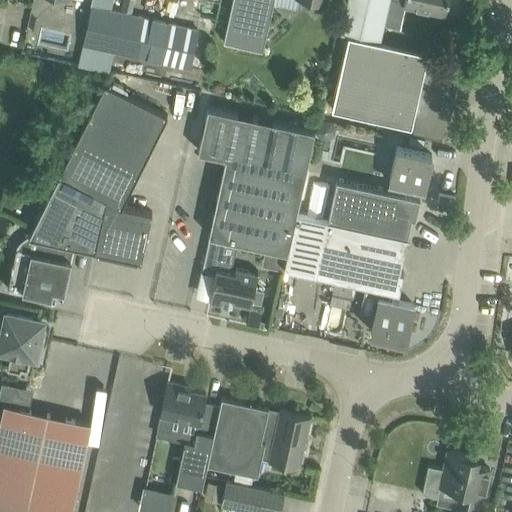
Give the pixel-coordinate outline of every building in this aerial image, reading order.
[(92,5),(84,43),(189,66),(197,28),(111,9),(113,0),(91,0),(91,5),(92,5)] [(318,3),(319,0),(324,1),(324,0),(232,0),(223,41),(263,49),(273,0),(300,0),(302,3),(304,6),(307,7),(310,8),(314,7),(317,5),(318,3)] [(444,12),(447,0),(347,0),(340,31),(348,33),(331,107),(411,125),(428,51),(379,40),(388,0),(403,0),(403,3),(444,12)] [(469,23),(480,24),(481,14),(471,12),(469,23)] [(105,82),(34,223),(28,235),(43,238),(40,252),(16,247),(7,287),(35,293),(54,298),(54,296),(52,296),(53,289),(64,292),(71,259),(63,257),(66,243),(141,259),(145,240),(152,211),(122,204),(167,113),(105,82)] [(238,240),(287,251),(297,211),(314,129),(208,105),(198,150),(226,156),(208,234),(210,234),(238,240)] [(324,122),(319,125),(317,132),(321,137),(327,139),(333,135),(334,129),(331,123),(324,122)] [(328,217),(407,235),(411,216),(415,217),(420,196),(402,192),(404,184),(424,189),(432,153),(397,146),(389,181),(390,181),(388,189),(337,178),(328,217)] [(8,194),(16,198),(22,187),(13,183),(8,194)] [(381,288),(394,290),(399,291),(403,271),(399,270),(407,235),(328,217),(297,211),(287,251),(284,267),(381,288)] [(232,267),(238,240),(210,234),(202,269),(215,272),(209,300),(232,305),(233,300),(251,304),(252,300),(261,302),(264,289),(254,287),(258,272),(232,267)] [(329,302),(348,306),(353,283),(334,280),(329,302)] [(394,290),(381,288),(380,296),(379,295),(371,331),(406,338),(413,303),(392,298),(394,290)] [(42,319),(13,313),(7,312),(0,342),(0,347),(5,348),(4,354),(10,355),(7,368),(20,371),(21,368),(27,369),(29,360),(39,362),(47,327),(41,325),(42,319)] [(168,380),(163,399),(157,426),(170,429),(173,416),(199,421),(206,392),(180,386),(180,382),(168,380)] [(23,397),(16,396),(16,394),(16,393),(15,391),(15,390),(15,389),(14,387),(13,386),(12,385),(11,384),(8,383),(2,381),(0,389),(0,418),(0,419),(0,418),(0,511),(70,511),(91,422),(29,408),(29,407),(29,406),(28,404),(28,402),(27,401),(27,400),(25,399),(24,397),(23,397)] [(251,472),(265,405),(221,396),(213,433),(196,429),(194,441),(185,439),(176,480),(202,486),(207,462),(251,472)] [(268,406),(265,405),(251,472),(258,473),(261,457),(298,466),(309,415),(280,408),(279,414),(267,411),(268,406)] [(476,464),(478,456),(448,449),(444,467),(428,464),(422,492),(439,496),(441,485),(469,491),(467,502),(481,505),(490,467),(476,464)] [(279,511),(284,491),(226,479),(221,502),(248,508),(247,511),(279,511)] [(207,481),(204,497),(218,500),(221,483),(207,481)]
